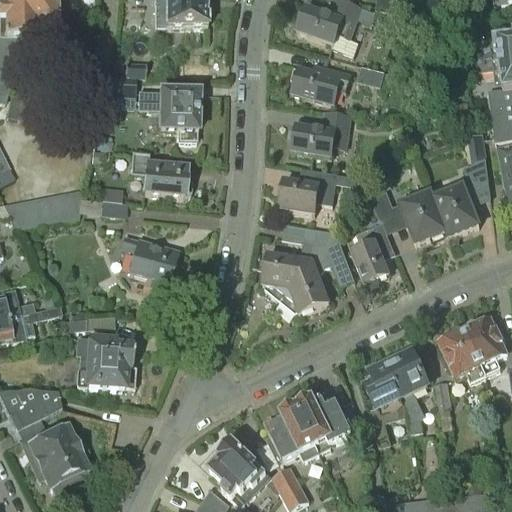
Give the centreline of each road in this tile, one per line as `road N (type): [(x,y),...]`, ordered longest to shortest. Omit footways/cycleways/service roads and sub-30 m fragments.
road 1 (residential): [(186,388),(209,338),(236,225),(256,0)]
road 2 (residential): [(186,388),(230,395),(335,341),(511,271)]
road 3 (residential): [(137,511),(186,388)]
